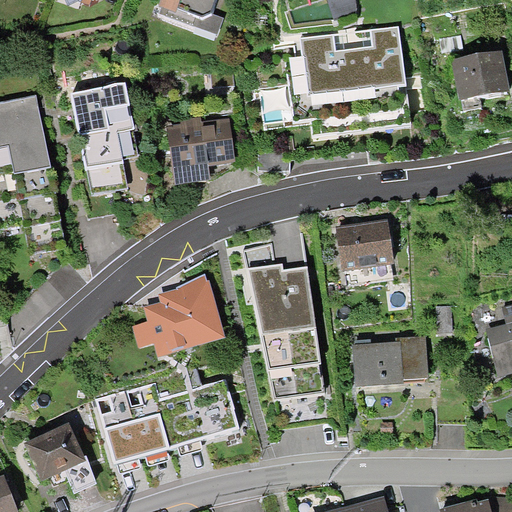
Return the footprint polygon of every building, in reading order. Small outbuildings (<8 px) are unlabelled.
[(213,17),(218,0),(161,0),(159,6),(175,11),(171,23),(215,39),(222,20),(213,17)] [(403,125),(391,27),(363,30),(365,46),(329,50),(327,32),(291,37),(293,57),(280,58),(288,123),(306,121),(308,137),(403,125)] [(508,92),(502,52),(449,59),(454,100),(508,92)] [(80,195),(85,222),(126,214),(116,161),(130,159),(117,87),(67,96),(72,124),(81,172),(85,194),(80,195)] [(38,140),(29,93),(0,99),(0,228),(17,225),(24,257),(61,250),(55,222),(49,195),(44,167),(38,140)] [(236,164),(230,119),(169,127),(177,186),(211,182),(210,167),(236,164)] [(391,220),(335,228),(342,279),(398,272),(391,220)] [(301,271),(244,275),(251,309),(260,355),(267,391),(275,427),(324,419),(301,271)] [(158,357),(226,338),(209,275),(162,295),(165,303),(145,309),(147,321),(133,325),(140,347),(154,344),(158,357)] [(511,372),(511,322),(482,332),(496,377),(511,372)] [(345,346),(347,385),(395,383),(395,376),(416,375),(414,334),(390,335),(391,344),(345,346)] [(111,379),(145,370),(141,355),(107,363),(111,379)] [(165,449),(238,428),(232,406),(225,382),(160,401),(156,385),(99,401),(117,463),(136,457),(165,449)] [(96,482),(67,422),(25,442),(43,479),(57,472),(68,496),(96,482)] [(393,423),(382,423),(382,434),(393,433),(393,423)] [(0,511),(18,511),(20,511),(0,459),(0,511)] [(385,511),(381,498),(328,511),(385,511)] [(491,511),(489,500),(442,511),(491,511)]
